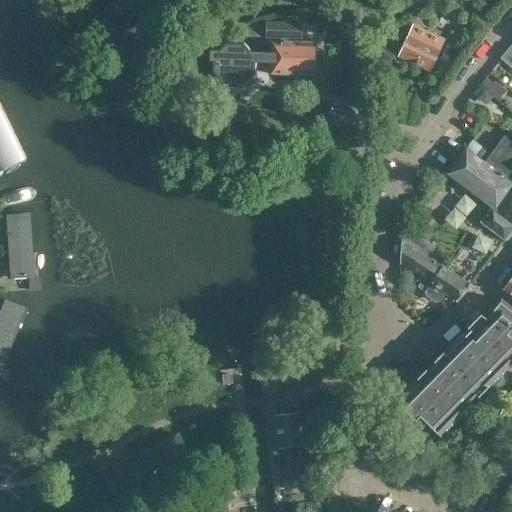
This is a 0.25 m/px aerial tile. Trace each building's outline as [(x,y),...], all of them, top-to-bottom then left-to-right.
[(213,56),(213,72),(224,84),(240,84),(252,73),(253,63),(269,63),(269,74),(312,75),(313,43),(286,43),(287,38),(299,39),(300,24),(266,23),(266,38),(280,38),(280,42),(270,42),(269,53),(248,52),(242,45),(225,45),(213,56)] [(430,72),(445,40),(412,25),(397,57),(430,72)] [(511,46),(510,45),(500,58),(511,68),(511,46)] [(486,90),(493,96),(498,100),(506,90),(494,80),(486,90)] [(486,104),(493,96),(486,90),(484,89),(477,98),(486,104)] [(0,106),(0,164),(4,173),(27,162),(0,106)] [(511,123),(507,119),(501,127),(511,134),(511,123)] [(489,147),(499,134),(487,125),(477,138),(489,147)] [(511,142),(504,137),(484,163),(506,179),(511,171),(511,142)] [(484,163),(465,149),(446,176),(489,209),(494,213),(511,188),(511,183),(506,179),(484,163)] [(511,171),(506,179),(511,183),(511,188),(494,213),(489,209),(479,224),(503,240),(511,227),(511,171)] [(33,277),(30,212),(6,213),(9,278),(33,277)] [(400,249),(398,283),(410,283),(416,274),(420,276),(415,283),(425,290),(427,296),(435,302),(439,301),(444,293),(456,301),(470,285),(427,257),(434,247),(402,226),(400,249)] [(511,276),(502,289),(511,297),(511,276)] [(416,413),(420,418),(438,436),(511,362),(511,309),(500,300),(485,320),(478,315),(393,399),(411,418),(416,413)] [(0,377),(27,310),(5,301),(0,313),(0,377)] [(313,422),(323,421),(322,408),(312,409),(313,422)] [(304,430),(304,426),(309,426),(308,413),(274,416),(277,447),(280,447),(281,456),(285,457),(285,456),(292,460),(295,457),(297,454),(299,451),(301,448),(302,444),(303,441),(304,437),(304,433),(304,430)] [(194,467),(178,434),(100,471),(116,505),(194,467)]
